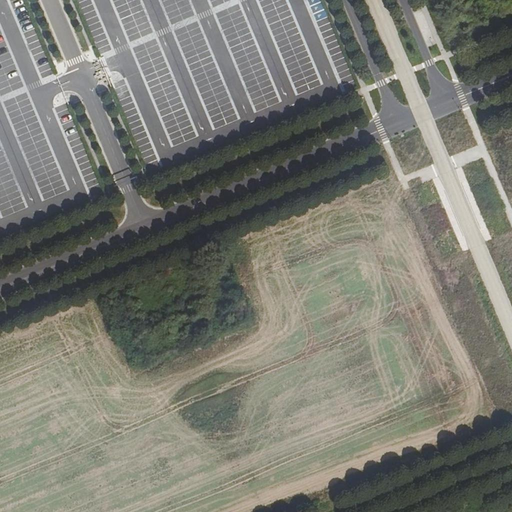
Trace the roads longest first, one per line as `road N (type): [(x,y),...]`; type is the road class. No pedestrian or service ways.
road 1 (unclassified): [(0,289),(397,123)]
road 2 (unclassified): [(346,0),(397,123)]
